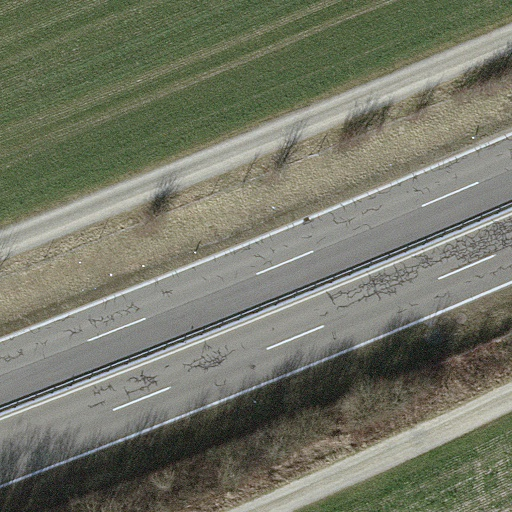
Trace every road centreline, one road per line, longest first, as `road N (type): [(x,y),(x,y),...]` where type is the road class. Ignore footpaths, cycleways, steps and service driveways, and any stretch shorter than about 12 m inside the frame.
road 1 (trunk): [(511,169),(0,376)]
road 2 (track): [(511,38),(0,244)]
road 3 (trunk): [(0,454),(511,249)]
road 4 (track): [(254,511),(511,396)]
